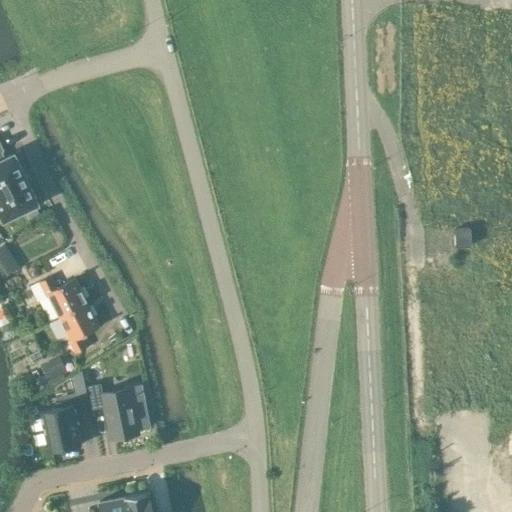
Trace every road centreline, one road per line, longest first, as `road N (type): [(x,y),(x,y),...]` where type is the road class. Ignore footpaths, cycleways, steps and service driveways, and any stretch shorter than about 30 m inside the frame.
road 1 (unclassified): [(258,434),(164,49)]
road 2 (unclassified): [(308,511),(330,284),(361,207)]
road 3 (secondary): [(375,511),(361,207)]
road 4 (residential): [(258,434),(40,482),(21,511)]
road 5 (residential): [(10,96),(122,320)]
road 6 (secondary): [(361,207),(351,0)]
road 7 (residential): [(164,49),(10,96)]
